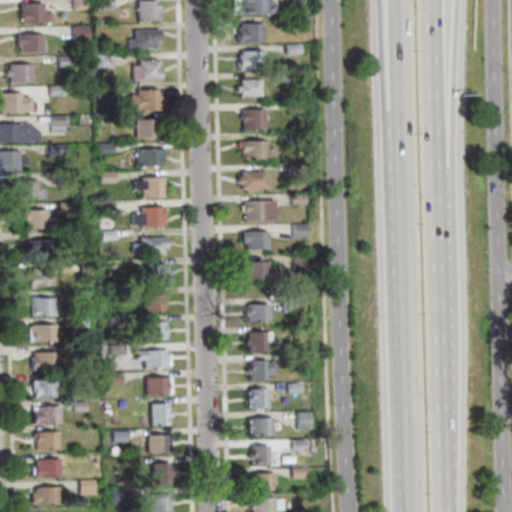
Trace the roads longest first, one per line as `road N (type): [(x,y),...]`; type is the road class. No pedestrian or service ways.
road 1 (secondary): [(330,0),(347,511)]
road 2 (residential): [(208,511),(195,0)]
road 3 (secondary): [(501,511),(492,0)]
road 4 (motorway): [(445,503),(436,202)]
road 5 (motorway): [(399,136),(409,346)]
road 6 (motorway): [(436,202),(449,0)]
road 7 (motorway): [(436,202),(430,0)]
road 8 (motorway): [(409,346),(412,511)]
road 9 (motorway): [(384,0),(399,136)]
road 10 (motorway): [(398,0),(399,136)]
